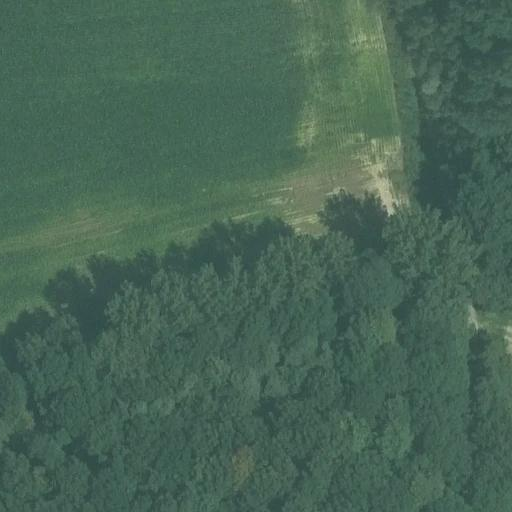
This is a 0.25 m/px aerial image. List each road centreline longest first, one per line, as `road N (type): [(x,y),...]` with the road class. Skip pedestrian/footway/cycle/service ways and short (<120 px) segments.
road 1 (unclassified): [(406,0),(450,227),(462,511)]
road 2 (track): [(457,310),(0,425)]
